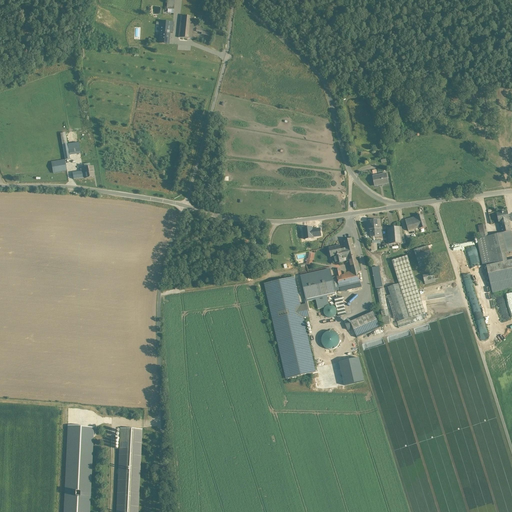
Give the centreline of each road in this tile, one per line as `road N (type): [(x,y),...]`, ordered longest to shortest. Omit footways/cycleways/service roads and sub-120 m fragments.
road 1 (unclassified): [(163,511),(158,304),(184,204)]
road 2 (unclassified): [(241,0),(323,78),(349,171),(368,193),(395,206)]
road 3 (track): [(434,201),(511,449)]
road 4 (unclassified): [(184,204),(270,220),(395,206)]
road 5 (unclassified): [(184,204),(227,55),(234,0)]
road 6 (unclassified): [(0,187),(73,187),(184,204)]
